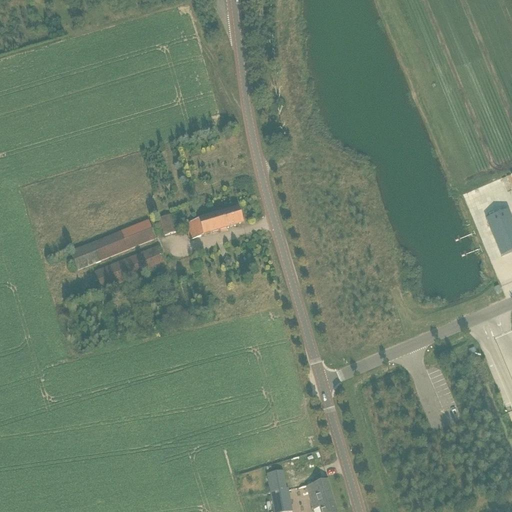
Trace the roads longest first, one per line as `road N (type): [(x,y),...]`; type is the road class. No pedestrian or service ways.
road 1 (tertiary): [(321,383),(261,172),(233,0)]
road 2 (track): [(395,0),(511,263)]
road 3 (unclassified): [(321,383),(511,303)]
road 4 (tertiary): [(359,511),(321,383)]
